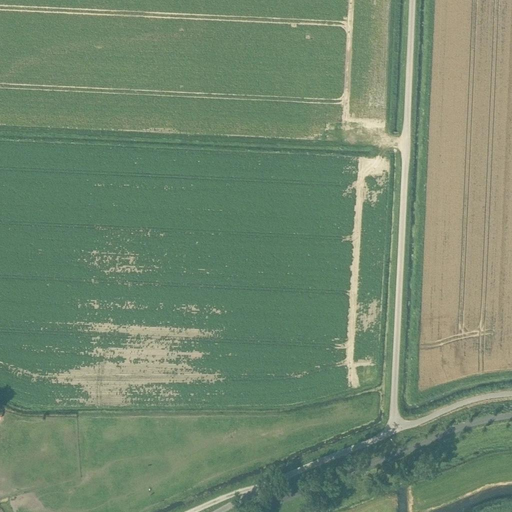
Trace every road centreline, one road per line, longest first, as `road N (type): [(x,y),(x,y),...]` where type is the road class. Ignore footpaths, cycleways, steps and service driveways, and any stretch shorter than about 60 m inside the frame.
road 1 (unclassified): [(392,432),(411,0)]
road 2 (unclassified): [(256,511),(469,421),(511,412)]
road 3 (track): [(314,511),(484,439),(511,437)]
road 4 (unclassified): [(217,511),(392,432)]
road 5 (unclassified): [(392,432),(474,399),(511,393)]
